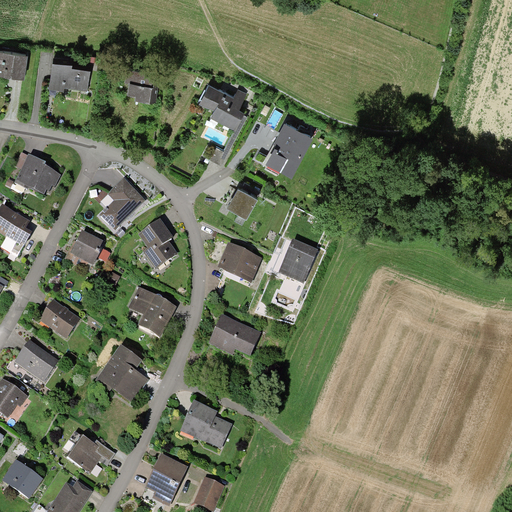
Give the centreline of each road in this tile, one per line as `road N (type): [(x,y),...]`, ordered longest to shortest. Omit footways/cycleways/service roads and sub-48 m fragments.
road 1 (residential): [(97,149),(147,168),(180,201),(200,244),(201,284),(173,377),(104,511)]
road 2 (track): [(200,0),(235,68),(353,130),(511,195)]
road 3 (residential): [(97,149),(0,339)]
road 4 (track): [(417,155),(460,0)]
